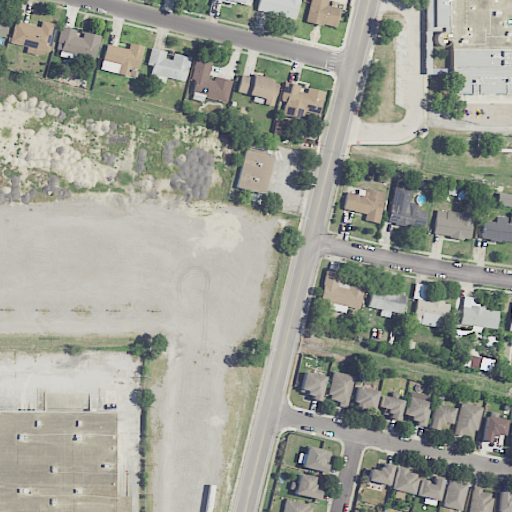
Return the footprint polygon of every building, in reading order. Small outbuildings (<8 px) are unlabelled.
[(258,0),(256,10),(295,20),(299,0),(258,0)] [(310,0),(306,22),(336,28),(340,8),(328,5),(328,0),(310,0)] [(446,32),(446,0),(424,0),(424,31),(446,32)] [(511,0),(449,0),(451,74),(455,75),(456,94),(469,94),(469,104),(504,103),(505,99),(511,100),(511,0)] [(0,35),(4,36),(8,22),(0,20),(0,35)] [(40,27),(15,21),(10,43),(28,47),(27,52),(33,54),(34,49),(49,52),(55,24),(41,21),(40,27)] [(100,36),(79,31),(79,30),(61,26),(55,50),(95,59),(100,36)] [(106,44),(101,70),(136,78),(143,46),(129,43),(128,49),(106,44)] [(173,54),(172,60),(165,59),(166,52),(150,49),(147,65),(152,66),(149,80),(165,83),(165,78),(185,81),(190,58),(173,54)] [(231,82),(208,77),(211,63),(196,60),(189,94),(227,103),(231,82)] [(237,92),(254,95),(253,101),(263,103),(263,104),(273,106),(278,81),(241,74),(237,92)] [(319,115),(324,91),(303,87),(304,86),(284,82),(280,101),(285,102),(282,115),(303,119),(304,112),(319,115)] [(263,193),(272,155),(245,148),(236,187),(263,193)] [(384,193),(359,188),(357,194),(346,192),(343,209),(365,214),(364,220),(378,223),(384,193)] [(401,206),(390,204),(387,223),(424,229),(427,211),(415,209),(416,202),(402,200),(401,206)] [(433,235),(470,239),(472,214),(436,211),(433,235)] [(507,217),(496,216),(496,222),(484,221),(481,238),(511,242),(511,224),(506,224),(507,217)] [(320,300),(329,301),(328,310),(345,312),(346,307),(360,309),(363,286),(339,283),(341,273),(324,271),(320,300)] [(449,302),(424,298),(425,288),(415,286),(413,298),(416,298),(413,323),(446,328),(449,302)] [(368,307),(383,310),(382,316),(389,317),(390,311),(402,313),(405,296),(371,289),(368,307)] [(496,330),(498,310),(475,307),(476,297),(463,296),(460,326),(496,330)] [(320,401),(324,375),(303,372),(300,392),(311,394),(311,400),(320,401)] [(327,402),(348,405),(353,375),(331,372),(327,402)] [(374,412),(376,389),(355,387),(352,409),(374,412)] [(383,408),(382,416),(398,419),(402,400),(381,395),(379,407),(383,408)] [(429,402),(408,397),(404,415),(411,417),(410,423),(423,426),(429,402)] [(454,434),(474,438),(481,407),(461,402),(454,434)] [(451,424),(453,407),(432,404),(429,429),(437,430),(438,423),(451,424)] [(0,511),(0,409),(113,409),(113,496),(129,496),(129,511),(0,511)] [(506,419),(484,417),(482,441),(490,442),(491,435),(504,436),(506,419)] [(369,469),(367,481),(388,485),(393,465),(382,463),(380,471),(369,469)] [(391,489),(412,494),(417,472),(396,468),(391,489)] [(315,476),(298,474),(295,495),(319,498),(320,490),(313,489),(315,476)] [(433,483),(419,481),(417,497),(439,500),(442,479),(434,478),(433,483)] [(468,484),(449,480),(443,506),(462,510),(468,484)] [(468,511),(490,511),(493,493),(481,492),(482,487),(473,485),(468,511)] [(499,511),(511,511),(511,500),(510,501),(510,492),(500,491),(499,511)]
